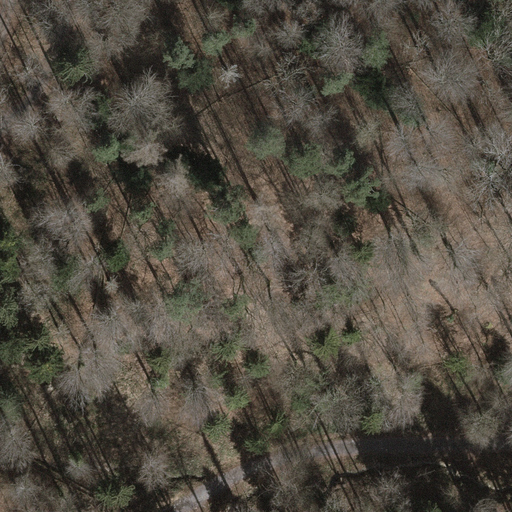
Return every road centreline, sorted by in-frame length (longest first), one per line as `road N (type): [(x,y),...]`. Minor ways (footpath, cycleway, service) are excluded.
road 1 (track): [(511,444),(349,447),(256,464),(168,511)]
road 2 (track): [(0,128),(52,76),(69,30),(68,0)]
